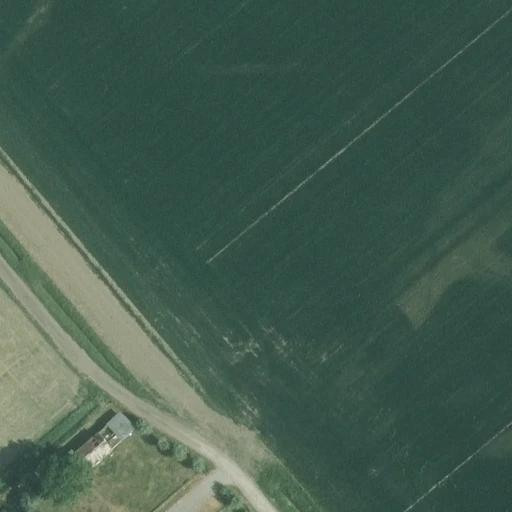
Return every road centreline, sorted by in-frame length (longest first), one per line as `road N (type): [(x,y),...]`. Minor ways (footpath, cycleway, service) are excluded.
road 1 (unclassified): [(267,511),(217,457),(99,379)]
road 2 (track): [(99,379),(0,265)]
